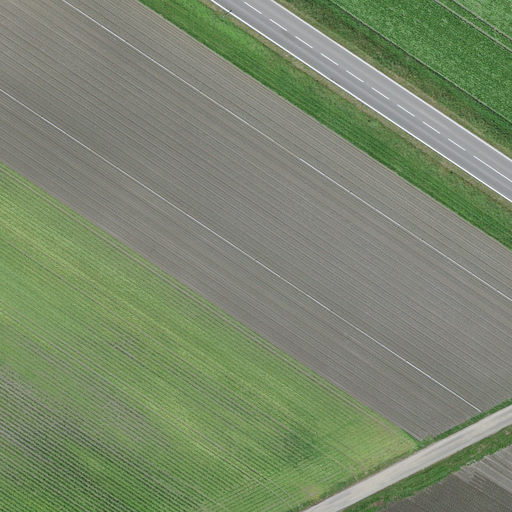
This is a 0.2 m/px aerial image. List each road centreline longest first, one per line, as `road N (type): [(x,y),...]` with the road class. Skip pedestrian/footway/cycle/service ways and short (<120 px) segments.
road 1 (primary): [(511,183),(239,0)]
road 2 (unclassified): [(322,511),(511,417)]
